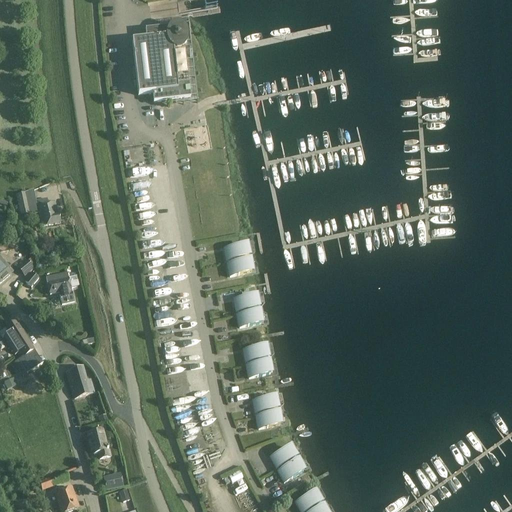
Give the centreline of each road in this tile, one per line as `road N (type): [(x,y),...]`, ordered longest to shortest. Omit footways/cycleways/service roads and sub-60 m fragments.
road 1 (tertiary): [(133,415),(73,74),(70,0)]
road 2 (unclassified): [(94,511),(47,346)]
road 3 (unclassified): [(133,415),(116,410),(86,355),(67,341),(47,346)]
